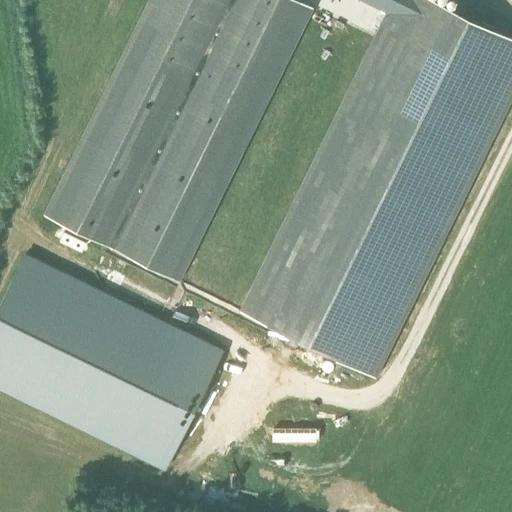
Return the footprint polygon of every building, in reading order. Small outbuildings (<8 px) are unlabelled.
[(296,0),(151,0),(46,213),(179,279),(313,8),(296,0)] [(377,375),(511,99),(511,39),(431,0),(366,0),(389,11),(243,309),(377,375)] [(489,18),(494,0),(482,0),(478,15),(489,18)] [(26,254),(0,306),(0,388),(165,469),(223,351),(26,254)] [(319,374),(323,366),(283,350),(280,358),(319,374)]
